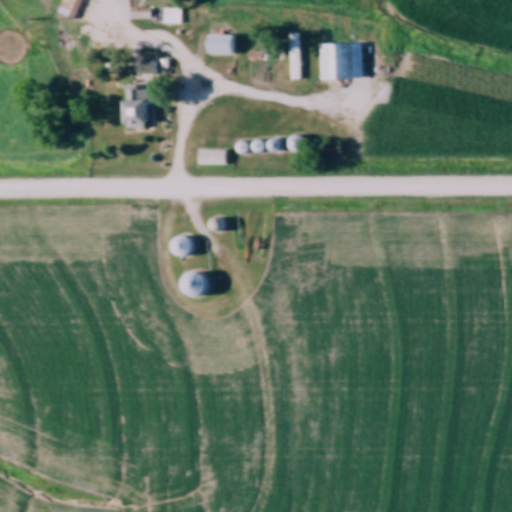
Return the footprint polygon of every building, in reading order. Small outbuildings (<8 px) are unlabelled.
[(76,0),(68,0),(69,1),(62,1),(62,13),(77,13),(76,0)] [(184,24),(184,8),(166,8),(166,24),(184,24)] [(210,54),(241,54),(241,34),(210,34),(210,54)] [(322,80),(366,80),(366,44),(322,44),(322,80)] [(146,90),(132,91),(132,98),(146,97),(146,90)] [(132,100),(132,128),(154,128),(154,100),(132,100)]
